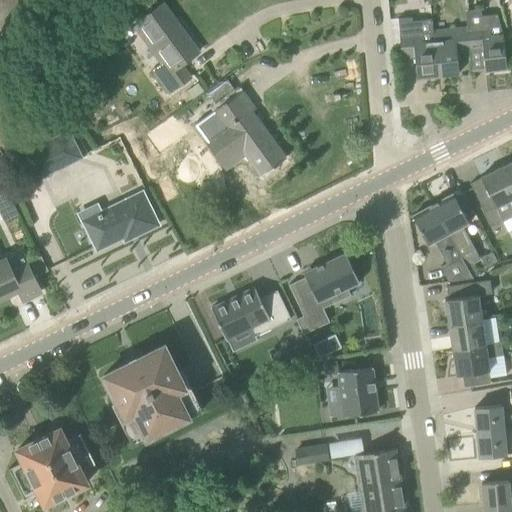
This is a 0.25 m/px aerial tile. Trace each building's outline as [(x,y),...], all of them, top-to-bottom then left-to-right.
[(176,21),(163,4),(134,24),(163,64),(153,71),(169,93),(190,78),(181,65),(199,53),(181,28),(178,29),(174,23),(176,21)] [(503,35),(502,35),(497,15),(482,16),(481,9),(465,10),(466,25),(466,26),(467,26),(470,52),(483,51),(485,71),(506,69),(503,35)] [(417,78),(437,76),(433,29),(432,19),(413,21),(412,17),(398,19),(400,34),(399,35),(402,59),(415,58),(417,78)] [(437,76),(459,74),(457,53),(470,52),(467,26),(466,26),(433,29),(437,76)] [(18,46),(1,37),(0,38),(0,68),(4,71),(18,46)] [(208,93),(219,107),(214,111),(224,124),(205,137),(221,161),(226,167),(245,153),(261,175),(284,158),(256,118),(253,121),(245,109),(252,104),(242,91),(238,93),(227,79),(208,93)] [(192,99),(204,91),(198,83),(187,92),(192,99)] [(83,158),(69,129),(23,151),(38,180),(83,158)] [(484,213),(491,227),(511,217),(511,182),(504,166),(481,178),(470,183),(472,188),(484,213)] [(0,190),(0,203),(9,199),(4,188),(0,190)] [(472,278),(476,278),(482,275),(476,263),(481,260),(463,226),(469,223),(463,212),(472,207),(464,192),(455,197),(453,194),(433,205),(472,278)] [(137,234),(157,225),(142,193),(84,221),(97,249),(135,231),(137,234)] [(448,282),(460,280),(472,278),(433,205),(413,216),(428,245),(435,241),(446,264),(441,267),(448,282)] [(287,285),(299,311),(317,303),(320,309),(351,295),(347,288),(359,283),(346,253),(315,267),(317,271),(287,285)] [(0,298),(18,289),(23,300),(40,292),(22,257),(8,264),(5,260),(0,262),(0,261),(0,298)] [(48,271),(41,257),(31,261),(38,276),(48,271)] [(481,320),(477,296),(493,294),(490,280),(449,286),(451,299),(445,300),(449,325),(481,320)] [(251,327),(255,336),(291,319),(277,290),(260,299),(255,288),(211,309),(226,340),(227,339),(251,327)] [(485,345),(481,320),(449,325),(453,350),(485,345)] [(313,344),(319,357),(341,347),(335,334),(313,344)] [(311,355),(304,342),(287,350),(293,364),(311,355)] [(485,345),(453,350),(457,375),(462,375),(464,387),(491,383),(487,359),(504,356),(501,342),(485,345)] [(181,368),(177,370),(164,345),(138,358),(137,356),(136,356),(137,359),(131,362),(129,360),(128,360),(129,362),(103,375),(116,400),(111,402),(132,444),(202,410),(181,368)] [(336,361),(323,362),(324,372),(337,371),(336,361)] [(331,417),(377,411),(372,367),(338,372),(342,404),(329,405),(331,417)] [(272,402),(265,384),(262,385),(251,390),(257,407),(269,403),(272,402)] [(501,405),(475,408),(477,433),(504,430),(501,405)] [(9,469),(23,499),(37,492),(43,505),(86,484),(79,470),(94,464),(79,432),(65,440),(59,429),(17,449),(24,462),(9,469)] [(477,433),(479,458),(506,455),(504,430),(477,433)] [(329,461),(326,443),(294,448),(297,466),(329,461)] [(404,511),(394,449),(356,455),(365,511),(404,511)] [(509,481),(482,484),(484,509),(511,506),(509,481)]
